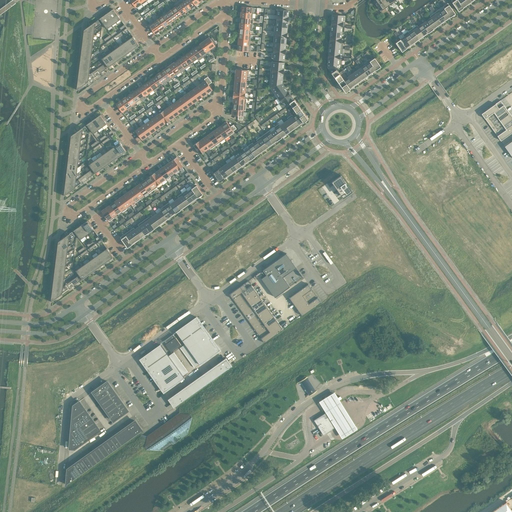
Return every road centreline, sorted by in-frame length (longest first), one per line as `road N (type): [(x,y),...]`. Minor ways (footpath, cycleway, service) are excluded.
road 1 (motorway): [(511,348),(252,511)]
road 2 (motorway): [(286,511),(511,370)]
road 3 (secondary): [(395,199),(511,359)]
road 4 (unclassified): [(298,235),(311,238),(342,281),(328,292),(296,248)]
road 5 (residential): [(153,48),(84,98),(84,113),(103,100)]
road 6 (residential): [(140,154),(70,204),(72,217),(88,207)]
